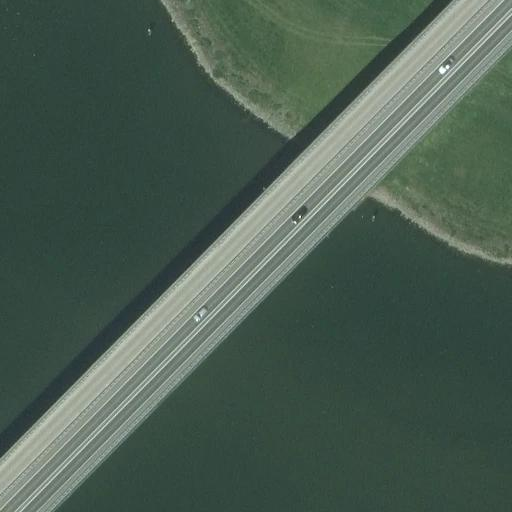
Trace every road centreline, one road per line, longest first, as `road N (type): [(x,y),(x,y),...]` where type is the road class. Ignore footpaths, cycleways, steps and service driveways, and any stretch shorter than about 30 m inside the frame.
road 1 (primary): [(16,511),(511,11)]
road 2 (unclassified): [(0,481),(477,0)]
